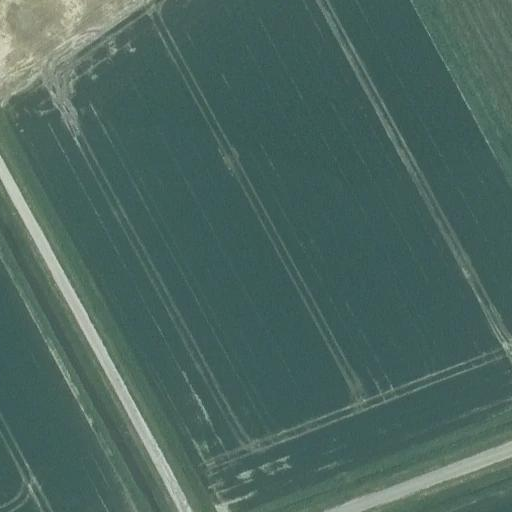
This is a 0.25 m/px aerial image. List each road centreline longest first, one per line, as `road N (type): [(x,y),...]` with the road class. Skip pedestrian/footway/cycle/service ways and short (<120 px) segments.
road 1 (unclassified): [(183,511),(0,171)]
road 2 (unclassified): [(338,511),(511,449)]
